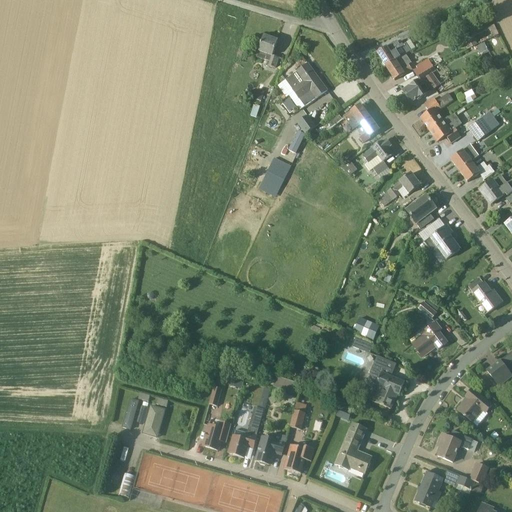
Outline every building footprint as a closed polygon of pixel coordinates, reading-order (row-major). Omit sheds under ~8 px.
[(477,20),(487,15),(485,11),(475,16),(477,20)] [(494,25),(488,28),(493,38),(499,35),(494,25)] [(416,28),(399,35),(401,42),(419,34),(416,28)] [(273,56),(278,41),(264,36),(257,57),(269,62),(268,66),(275,69),(279,58),(273,56)] [(477,45),(474,38),(465,42),(468,49),(477,45)] [(401,58),(405,55),(411,51),(406,43),(403,45),(402,44),(400,45),(397,41),(377,54),(386,68),(401,58)] [(483,53),(488,50),(485,43),(480,46),(483,53)] [(395,81),(412,70),(409,65),(411,64),(405,55),(401,58),(386,68),(395,81)] [(417,76),(432,65),(428,59),(415,68),(416,69),(413,71),(417,76)] [(305,108),(328,91),(308,65),(286,81),(305,108)] [(436,71),(433,67),(432,65),(417,76),(418,78),(415,80),(416,83),(402,92),(411,104),(417,100),(418,101),(433,90),(425,78),(436,71)] [(264,90),(258,88),(250,116),(256,118),(264,90)] [(468,104),(473,101),(476,99),(472,91),(463,95),(468,104)] [(429,130),(442,121),(437,113),(453,102),(448,94),(436,102),(434,98),(424,105),(430,113),(421,119),(429,130)] [(354,130),(360,125),(370,118),(360,105),(352,112),(344,117),(347,122),(354,130)] [(327,130),(342,119),(338,114),(338,113),(322,125),(327,130)] [(443,122),(442,121),(429,130),(438,143),(446,137),(451,144),(461,137),(455,129),(460,125),(453,115),(443,122)] [(306,135),(316,128),(308,116),(298,124),(306,135)] [(363,144),(380,132),(370,118),(360,125),(366,133),(359,139),(363,144)] [(487,124),(491,121),(489,119),(488,120),(486,118),(483,120),(482,118),(468,129),(473,136),(488,125),(487,124)] [(488,125),(473,136),(478,142),(492,131),(491,130),(495,127),(491,121),(487,124),(488,125)] [(288,151),(296,154),(305,135),(298,131),(288,151)] [(388,169),(388,168),(383,162),(392,156),(387,150),(391,147),(387,141),(382,144),(382,143),(363,157),(368,164),(365,166),(370,172),(373,170),(378,177),(388,169)] [(472,162),(473,163),(478,158),(472,151),(474,150),(470,145),(451,160),(459,172),(472,162)] [(495,154),(490,158),(497,168),(502,164),(495,154)] [(276,197),(291,166),(274,158),(259,189),(276,197)] [(468,183),(480,174),(485,179),(494,172),(489,165),(487,167),(483,162),(476,168),(473,163),(472,162),(459,172),(468,183)] [(351,168),(345,172),(350,177),(355,173),(351,168)] [(409,195),(413,192),(421,186),(411,174),(378,199),(384,206),(393,200),(394,201),(407,192),(409,195)] [(510,205),(511,203),(511,181),(511,180),(506,183),(500,176),(480,192),(491,206),(503,196),(510,205)] [(436,210),(432,204),(426,196),(406,211),(414,222),(421,231),(434,220),(430,215),(436,210)] [(446,261),(460,250),(449,236),(452,234),(446,227),(425,242),(434,253),(438,250),(446,261)] [(389,284),(392,278),(387,275),(384,282),(389,284)] [(488,314),(502,303),(496,295),(494,296),(492,294),(492,293),(485,284),(473,293),(479,302),(481,300),(489,312),(488,313),(488,314)] [(437,314),(423,302),(418,309),(432,321),(437,314)] [(374,341),(379,327),(360,319),(354,333),(374,341)] [(447,344),(439,333),(442,330),(436,322),(421,334),(422,336),(411,343),(422,358),(432,351),(431,350),(435,347),(438,350),(447,344)] [(369,341),(360,337),(360,338),(357,337),(352,347),(369,354),(374,343),(369,341)] [(511,352),(506,357),(486,372),(499,388),(511,377),(511,375),(505,367),(511,361),(511,352)] [(405,384),(391,378),(397,365),(377,356),(371,371),(370,377),(371,381),(372,383),(376,386),(369,401),(391,410),(395,400),(392,399),(395,394),(400,396),(405,384)] [(295,394),(297,388),(299,380),(277,373),(273,387),(295,394)] [(237,388),(239,379),(232,377),(229,386),(237,388)] [(213,387),(208,404),(217,407),(221,389),(213,387)] [(266,389),(260,407),(265,409),(267,401),(270,390),(266,389)] [(490,406),(480,397),(472,391),(467,397),(469,399),(459,411),(458,410),(458,411),(465,417),(473,424),(474,423),(478,426),(487,416),(484,413),(490,406)] [(140,394),(138,400),(148,403),(150,397),(140,394)] [(157,405),(167,408),(168,402),(158,399),(157,405)] [(137,433),(145,404),(128,400),(121,428),(137,433)] [(297,409),(305,412),(307,406),(299,403),(297,409)] [(336,417),(349,422),(353,412),(340,406),(336,417)] [(142,435),(157,440),(164,412),(150,407),(142,435)] [(247,433),(257,436),(258,432),(263,415),(264,410),(255,407),(253,412),(248,430),(247,433)] [(301,431),(306,414),(295,411),(290,428),(301,431)] [(226,443),(229,434),(232,424),(219,421),(218,427),(209,424),(203,447),(218,451),(221,442),(226,443)] [(366,430),(357,426),(351,424),(334,466),(349,472),(350,469),(364,475),(372,458),(357,452),(366,430)] [(254,450),(258,436),(257,436),(247,433),(246,433),(236,431),(234,436),(229,454),(244,459),(247,448),(254,450)] [(473,440),(462,435),(453,431),(450,438),(443,435),(440,442),(443,443),(438,457),(453,463),(460,446),(474,452),(477,444),(472,441),(473,440)] [(265,466),(267,465),(270,466),(272,458),(274,458),(275,454),(282,456),(285,444),(262,438),(256,462),(259,463),(260,465),(265,466)] [(143,451),(114,443),(101,495),(130,503),(143,451)] [(284,470),(301,475),(305,461),(309,462),(312,462),(315,450),(297,445),(296,447),(291,446),(284,470)] [(475,482),(482,485),(489,468),(476,463),(468,480),(475,483),(475,482)] [(475,483),(468,480),(447,471),(443,480),(442,482),(455,487),(455,489),(469,496),(471,491),(472,491),(475,483)] [(443,480),(437,477),(427,473),(415,502),(431,509),(434,501),(437,502),(439,496),(437,495),(442,482),(443,480)] [(483,486),(482,485),(475,482),(475,483),(472,491),(480,494),(483,486)] [(496,511),(494,511),(495,508),(483,503),(479,511),(496,511)]
